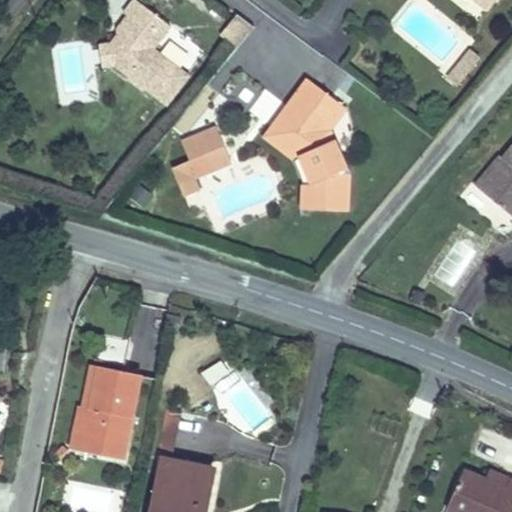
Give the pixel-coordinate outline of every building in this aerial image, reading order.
[(109,43),(114,64),(163,102),(185,72),(152,47),(169,22),(138,0),(130,0),(124,11),(130,16),(109,43)] [(249,21),(230,7),(216,28),(233,40),(249,21)] [(164,43),(192,68),(204,56),(177,30),(164,43)] [(93,69),(114,64),(109,43),(87,48),(93,69)] [(463,89),(479,56),(464,49),(448,82),(463,89)] [(304,170),(302,202),(339,204),(341,169),(320,120),(337,99),(301,72),(280,99),(289,105),(273,123),(277,134),(290,145),(304,170)] [(293,202),(302,202),(304,170),(290,145),(277,134),(273,123),(289,105),(280,99),(256,130),(278,146),(295,173),(293,202)] [(472,179),(510,211),(511,209),(511,141),(503,151),(498,148),(472,179)] [(185,173),(222,158),(216,143),(165,163),(174,192),(191,187),(185,173)] [(111,351),(95,437),(135,446),(152,359),(111,351)] [(190,388),(179,439),(192,442),(203,391),(190,388)] [(168,410),(156,453),(171,457),(182,414),(168,410)] [(214,511),(226,460),(181,451),(167,511),(214,511)] [(511,470),(511,457),(499,452),(495,465),(511,470)] [(511,511),(511,470),(495,465),(472,455),(458,494),(506,511),(511,511)]
